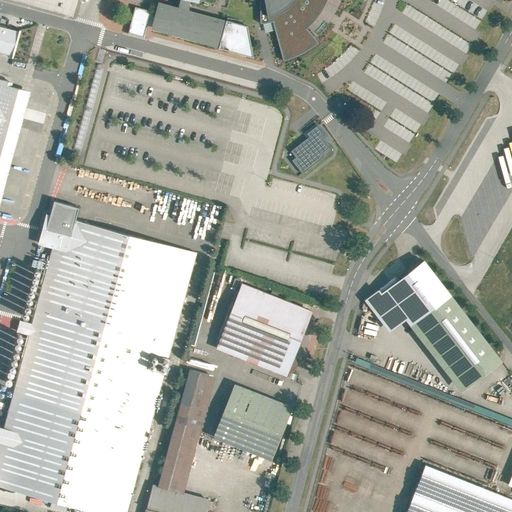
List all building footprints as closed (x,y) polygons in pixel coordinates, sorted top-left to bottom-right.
[(11,0),(72,16),(76,0),(11,0)] [(179,0),(178,6),(159,2),(155,15),(152,26),(151,31),(253,56),(247,26),(189,9),(191,1),(199,3),(199,0),(179,0)] [(249,0),(256,22),(263,31),(269,31),(279,61),(314,42),(304,28),(316,12),(321,0),(249,0)] [(155,15),(150,13),(150,12),(135,8),(129,31),(144,35),(147,25),(152,26),(155,15)] [(0,26),(0,51),(13,55),(20,31),(0,26)] [(0,201),(30,91),(11,85),(12,82),(0,78),(0,201)] [(412,104),(421,108),(420,111),(428,114),(433,102),(416,95),(412,104)] [(327,132),(316,118),(300,130),(305,136),(286,150),(291,157),(287,159),(299,174),(325,155),(321,151),(328,146),(320,138),(327,132)] [(53,200),(50,214),(75,220),(79,207),(53,200)] [(49,216),(43,215),(36,242),(53,246),(32,324),(20,321),(17,331),(29,334),(3,428),(0,427),(0,486),(96,511),(125,511),(196,253),(75,220),(50,214),(49,216)] [(410,272),(402,279),(407,285),(411,283),(414,286),(418,283),(410,272)] [(390,311),(414,293),(407,285),(402,279),(379,297),(390,311)] [(311,312),(242,284),(216,350),(285,377),(311,312)] [(501,360),(449,292),(408,324),(461,391),(501,360)] [(346,361),(360,366),(363,355),(350,350),(346,361)] [(213,376),(188,369),(157,485),(182,491),(213,376)] [(287,409),(235,389),(218,434),(269,454),(287,409)] [(511,511),(511,498),(425,464),(405,511),(511,511)] [(182,491),(157,485),(153,483),(146,508),(162,511),(206,511),(210,499),(182,491)] [(374,486),(366,502),(369,504),(377,488),(374,486)]
